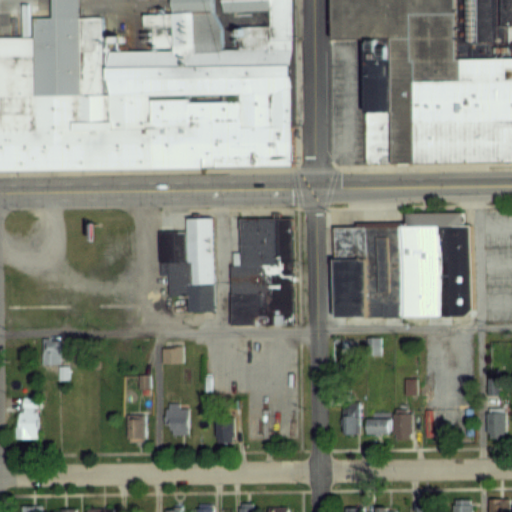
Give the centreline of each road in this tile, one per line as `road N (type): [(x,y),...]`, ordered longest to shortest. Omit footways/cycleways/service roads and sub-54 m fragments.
road 1 (residential): [(511,466),(0,474)]
road 2 (tertiary): [(511,184),(0,191)]
road 3 (residential): [(317,511),(311,186)]
road 4 (tertiary): [(311,186),(313,0)]
